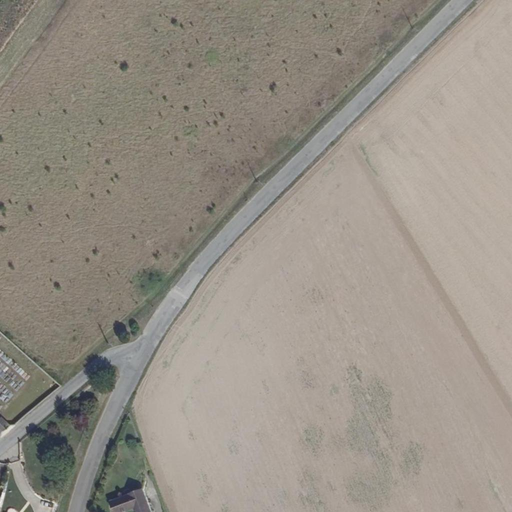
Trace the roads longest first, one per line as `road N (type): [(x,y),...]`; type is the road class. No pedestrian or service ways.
road 1 (unclassified): [(138,357),(205,257),(461,0)]
road 2 (residential): [(138,357),(111,353),(0,445)]
road 3 (unclassified): [(75,511),(138,357)]
